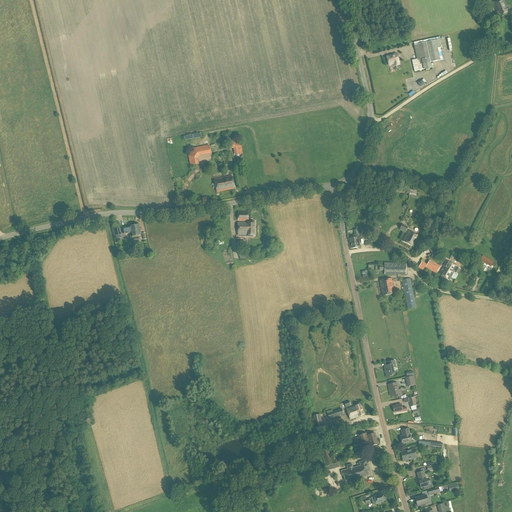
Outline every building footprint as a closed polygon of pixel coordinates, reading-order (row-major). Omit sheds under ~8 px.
[(500,0),(492,3),(496,13),(498,18),(511,13),(509,9),(507,9),(503,0),(500,0)] [(483,13),(487,23),(494,20),(491,10),(483,13)] [(444,36),(444,39),(449,38),(451,50),(454,49),(451,35),(444,36)] [(412,61),(414,72),(426,69),(426,71),(429,70),(429,68),(431,68),(430,63),(440,60),(437,49),(442,47),(440,40),(414,45),(417,59),(412,61)] [(386,57),(389,65),(394,64),(394,67),(399,65),(398,63),(399,62),(397,54),(386,57)] [(390,100),(379,105),(381,109),(392,104),(390,100)] [(229,142),(230,148),(233,148),(235,149),(236,155),(242,154),(241,144),(235,141),(229,142)] [(189,157),(191,165),(198,164),(197,158),(199,155),(211,153),(209,146),(195,149),(189,157)] [(214,180),(217,193),(235,189),(232,176),(214,180)] [(238,221),(248,221),(248,213),(238,213),(238,221)] [(238,236),(248,236),(254,236),(254,222),(248,222),(248,223),(238,223),(238,236)] [(132,238),(132,239),(132,238),(133,242),(139,241),(138,236),(141,235),(140,225),(134,226),(136,236),(134,236),(135,238),(132,238)] [(399,230),(405,233),(408,228),(402,225),(399,230)] [(136,236),(134,226),(130,227),(122,228),(123,234),(131,233),(131,236),(130,236),(130,239),(132,238),(135,238),(134,236),(136,236)] [(353,238),(350,239),(351,249),(360,248),(358,235),(357,230),(353,230),(354,236),(353,236),(353,238)] [(403,241),(415,248),(420,237),(408,231),(403,241)] [(480,260),(491,267),(494,262),(482,256),(480,260)] [(439,275),(449,281),(454,273),(453,273),(454,272),(457,274),(460,269),(457,267),(447,261),(443,266),(444,267),(439,275)] [(424,270),(427,265),(422,262),(419,268),(423,271),(424,270)] [(428,263),(424,270),(435,276),(439,269),(428,263)] [(384,275),(407,276),(407,265),(385,265),(384,275)] [(380,282),(383,296),(394,294),(391,279),(380,282)] [(402,280),(408,310),(416,308),(410,279),(402,280)] [(384,367),(387,377),(394,376),(393,369),(396,368),(395,361),(388,363),(388,366),(384,367)] [(407,378),(409,387),(415,386),(414,377),(407,378)] [(388,386),(390,396),(394,396),(394,398),(402,396),(401,391),(400,390),(398,391),(397,384),(388,386)] [(346,410),(350,420),(359,417),(364,415),(360,405),(355,406),(346,410)] [(393,407),(394,413),(398,412),(398,413),(407,411),(406,407),(402,408),(401,405),(393,407)] [(327,414),(329,419),(344,414),(342,409),(327,414)] [(313,416),(315,428),(323,426),(320,415),(313,416)] [(323,426),(315,428),(318,436),(325,434),(324,431),(323,426)] [(400,437),(402,445),(412,442),(410,435),(408,429),(401,431),(403,435),(403,437),(400,437)] [(359,436),(360,440),(361,444),(365,442),(367,448),(370,447),(379,444),(375,433),(367,436),(366,434),(359,436)] [(360,440),(359,436),(358,435),(354,437),(354,435),(349,437),(350,438),(337,443),(339,447),(360,440)] [(321,450),(326,465),(331,463),(326,448),(321,450)] [(401,453),(403,462),(416,458),(414,450),(401,453)] [(341,471),(343,476),(344,476),(346,482),(368,476),(367,472),(369,471),(368,468),(367,464),(366,465),(365,461),(359,462),(360,466),(353,468),(352,464),(347,466),(348,469),(341,471)] [(419,481),(421,488),(423,488),(428,486),(426,479),(424,471),(417,473),(419,481)] [(442,487),(438,488),(435,489),(428,491),(429,495),(443,492),(442,489),(442,487)] [(371,498),(373,505),(376,504),(376,505),(380,504),(380,503),(385,501),(383,495),(374,497),(371,498)] [(416,499),(418,506),(420,506),(421,507),(423,506),(424,505),(427,504),(428,505),(431,504),(430,498),(426,499),(425,496),(416,499)]
